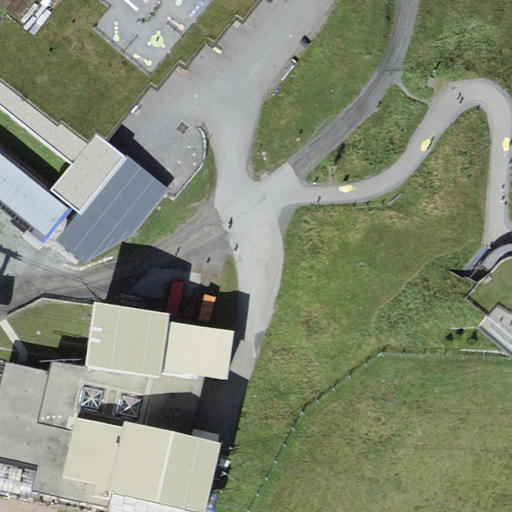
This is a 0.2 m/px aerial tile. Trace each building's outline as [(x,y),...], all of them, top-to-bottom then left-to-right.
[(178,60),(184,65),(207,38),(213,44),(237,15),(243,19),(258,0),(37,0),(145,88),(150,82),(156,87),(178,60)] [(0,149),(0,199),(45,238),(71,208),(79,212),(56,239),(84,263),(133,235),(168,189),(96,131),(86,141),(62,121),(56,129),(0,81),(0,106),(70,165),(48,190),(0,149)] [(503,260),(466,298),(486,315),(497,305),(511,313),(511,257),(510,257),(503,260)] [(62,475),(95,482),(92,495),(108,498),(107,502),(159,511),(202,511),(218,438),(191,432),(204,374),(161,368),(169,319),(170,311),(94,299),(83,367),(48,361),(46,368),(35,422),(72,429),(62,475)] [(169,319),(161,368),(204,374),(226,378),(234,329),(169,319)] [(35,422),(46,368),(3,359),(0,371),(0,460),(34,467),(30,490),(106,506),(107,502),(108,498),(92,495),(95,482),(62,475),(72,429),(35,422)]
